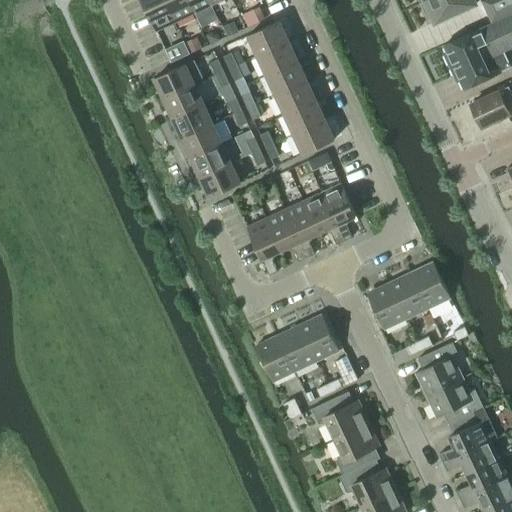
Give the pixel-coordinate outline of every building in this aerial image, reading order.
[(141,0),(156,32),(175,23),(164,0),(141,0)] [(164,0),(175,23),(194,14),(187,0),(164,0)] [(187,0),(194,14),(212,5),(209,0),(187,0)] [(476,4),(473,0),(427,0),(420,3),(428,20),(432,18),(434,23),(476,4)] [(511,0),(482,0),(481,1),(491,22),(511,12),(511,0)] [(259,7),(242,15),(248,27),(265,19),(259,7)] [(511,47),(511,15),(465,37),(464,36),(444,45),(448,54),(445,55),(455,75),(457,74),(464,89),(511,67),(504,51),(511,47)] [(234,22),(223,27),(227,37),(230,35),(238,31),(234,22)] [(258,56),(288,42),(279,22),(249,36),(258,56)] [(212,32),(206,34),(210,44),(221,39),(218,33),(212,32)] [(197,37),(185,42),(191,54),(197,51),(202,48),(197,37)] [(267,76),(297,61),(288,42),(258,56),(267,76)] [(174,46),(165,50),(171,63),(180,58),(174,46)] [(229,70),(235,67),(237,66),(232,53),(223,57),(229,70)] [(215,75),(223,72),(218,60),(210,64),(215,75)] [(155,78),(164,99),(195,85),(204,80),(195,61),(186,66),(185,64),(155,78)] [(276,95),(306,81),(297,61),(267,76),(276,95)] [(235,82),(243,78),(237,66),(235,67),(229,70),(235,82)] [(221,88),(229,84),(223,72),(215,75),(221,88)] [(285,114),(315,100),(306,81),(276,95),(285,114)] [(173,119),(204,104),(195,85),(164,99),(173,119)] [(511,96),(507,86),(471,103),(482,127),(511,112),(511,96)] [(247,108),(255,105),(250,92),(241,96),(247,108)] [(233,115),(241,111),(236,99),(228,103),(233,115)] [(294,134),(324,120),(315,100),(285,114),(294,134)] [(183,138),(213,124),(204,104),(173,119),(183,138)] [(253,121),(261,117),(255,105),(247,108),(253,121)] [(239,127),(247,123),(241,111),(233,115),(239,127)] [(294,134),(304,154),(334,140),(324,120),(294,134)] [(192,158),(222,144),(213,124),(183,138),(192,158)] [(265,147),(273,144),(273,143),(268,132),(260,135),(265,147)] [(251,154),(260,150),(254,138),(246,142),(251,154)] [(273,144),(265,147),(271,160),(279,156),(274,145),(273,143),(273,144)] [(201,177),(231,163),(222,144),(192,158),(201,177)] [(257,166),(265,162),(260,150),(251,154),(257,166)] [(326,153),(318,157),(320,162),(326,165),(328,170),(331,171),(334,170),(326,153)] [(306,162),(294,168),(300,181),(312,175),(306,162)] [(201,177),(210,198),(241,184),(231,163),(201,177)] [(344,241),(352,237),(345,222),(356,217),(341,184),(322,193),(344,241)] [(344,241),(322,193),(304,202),(319,234),(329,229),(336,245),(344,241)] [(307,258),(315,254),(308,239),(319,234),(304,202),(285,210),(307,258)] [(307,258),(285,210),(267,219),(282,251),(292,246),(299,262),(307,258)] [(270,276),(278,272),(271,256),(282,251),(267,219),(248,228),(270,276)] [(428,309),(451,298),(434,262),(411,273),(428,309)] [(407,319),(428,309),(411,273),(390,283),(407,319)] [(384,330),(407,319),(390,283),(367,293),(384,330)] [(430,314),(423,317),(428,327),(435,323),(430,314)] [(317,361),(339,351),(322,315),(300,325),(317,361)] [(295,372),(317,361),(300,325),(278,335),(295,372)] [(457,340),(468,335),(464,327),(453,332),(457,340)] [(273,382),(295,372),(278,335),(256,346),(273,382)] [(422,350),(432,345),(428,337),(418,342),(422,350)] [(411,355),(422,350),(418,342),(407,347),(411,355)] [(427,395),(462,378),(453,357),(458,354),(453,343),(418,359),(423,369),(416,373),(427,395)] [(339,379),(328,384),(332,393),(342,388),(358,380),(347,357),(335,363),(342,378),(339,379)] [(468,390),(462,378),(427,395),(437,417),(444,414),(449,424),(483,408),(473,388),(468,390)] [(328,384),(317,389),(321,398),(332,393),(328,384)] [(344,408),(339,396),(312,409),(319,425),(327,424),(335,439),(369,423),(359,401),(344,408)] [(290,419),(302,414),(295,399),(283,404),(290,419)] [(491,442),(497,438),(483,408),(449,424),(454,434),(449,437),(454,447),(439,454),(443,463),(490,441),(491,442)] [(367,466),(371,464),(365,452),(380,445),(369,423),(335,439),(342,455),(336,461),(343,475),(343,476),(367,465),(367,466)] [(467,474),(499,459),(491,442),(490,441),(443,463),(447,471),(462,464),(467,474)] [(461,500),(508,477),(499,459),(467,474),(472,484),(457,491),(461,500)] [(372,475),(367,466),(367,465),(343,476),(343,475),(339,476),(347,493),(355,492),(363,507),(397,491),(386,469),(372,475)] [(511,475),(508,477),(461,500),(465,508),(480,501),(485,511),(511,498),(511,475)] [(406,511),(397,491),(363,507),(364,511),(406,511)] [(511,511),(511,498),(485,511),(484,511),(511,511)]
